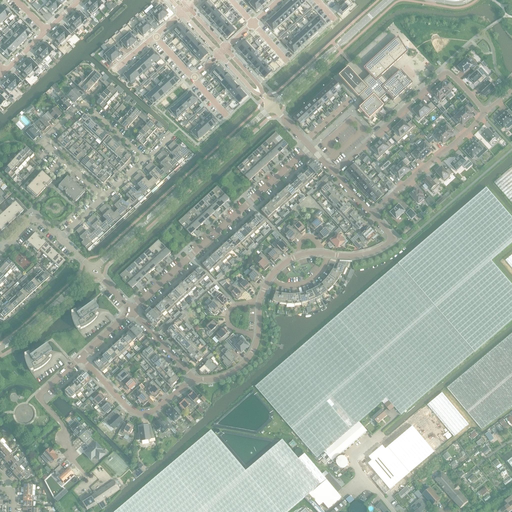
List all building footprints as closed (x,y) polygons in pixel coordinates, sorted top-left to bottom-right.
[(51,0),(50,2),(57,9),(62,5),(57,0),(51,0)] [(92,0),(91,1),(98,9),(102,5),(106,2),(103,0),(92,0)] [(205,4),(200,8),(201,9),(201,10),(201,11),(202,11),(203,11),(205,13),(213,6),(215,5),(210,0),(209,0),(207,2),(206,2),(205,3),(205,4)] [(252,0),(249,4),(253,8),(256,11),(259,8),(252,0)] [(290,1),(290,2),(297,9),(301,6),(295,0),(291,0),(290,1)] [(342,0),(338,4),(340,7),(342,8),(339,11),(342,15),(352,6),(347,0),(344,3),(342,0)] [(91,1),(86,6),(89,9),(86,12),(87,13),(91,16),(93,14),(98,9),(91,1)] [(35,2),(32,5),(37,11),(40,8),(35,2)] [(50,2),(41,9),(42,9),(43,11),(45,13),(46,14),(46,13),(49,11),(51,14),(52,14),(57,9),(50,2)] [(288,3),(286,5),(294,14),(298,10),(297,9),(290,2),(288,3)] [(160,5),(155,9),(156,11),(163,19),(166,16),(168,14),(165,11),(167,9),(164,4),(161,6),(160,5)] [(146,14),(153,7),(151,5),(144,12),(146,14)] [(284,7),(282,8),(282,9),(290,17),(294,14),(286,5),(284,7)] [(3,6),(0,8),(0,10),(8,19),(12,15),(8,10),(9,9),(7,8),(7,7),(6,8),(5,8),(3,6)] [(213,6),(205,13),(207,15),(209,18),(217,11),(213,6)] [(280,10),(278,12),(278,13),(286,21),(290,17),(282,9),(280,11),(280,10)] [(217,11),(209,18),(210,19),(210,20),(211,21),(212,21),(214,23),(223,15),(219,10),(217,11)] [(156,11),(149,17),(153,21),(156,19),(158,22),(161,21),(163,19),(156,11)] [(79,12),(74,17),(83,26),(86,23),(88,22),(87,20),(87,19),(89,18),(87,15),(86,14),(84,16),(83,16),(82,15),(79,12)] [(276,14),(274,15),(274,16),(282,25),(286,21),(278,13),(276,14)] [(223,15),(214,23),(216,25),(216,26),(216,27),(217,27),(218,28),(228,19),(223,15)] [(317,15),(313,18),(321,28),(323,26),(323,27),(326,25),(322,21),(321,19),(322,19),(320,17),(320,18),(319,16),(318,17),(317,15)] [(272,17),(270,19),(271,20),(270,20),(278,28),(282,25),(274,16),(272,18),(272,17)] [(72,19),(69,21),(72,24),(73,26),(71,28),(74,32),(75,30),(76,29),(78,31),(83,26),(74,17),(72,19)] [(141,24),(147,32),(150,30),(152,28),(149,24),(152,22),(148,18),(141,24)] [(313,18),(309,22),(317,31),(318,31),(318,32),(320,30),(319,30),(321,28),(313,18)] [(228,19),(218,28),(219,28),(218,28),(221,31),(223,33),(230,26),(231,26),(232,24),(228,19)] [(268,21),(266,23),(269,27),(270,28),(270,29),(271,30),(272,30),(273,31),(274,32),(278,28),(270,20),(268,21)] [(136,28),(133,30),(137,35),(140,33),(143,36),(146,34),(145,34),(147,32),(141,24),(139,22),(134,26),(136,28)] [(309,22),(305,26),(313,35),(314,35),(316,34),(315,33),(317,31),(309,22)] [(22,24),(18,29),(27,38),(31,34),(29,32),(22,24)] [(174,31),(173,31),(178,36),(185,29),(184,27),(183,26),(182,25),(181,25),(181,24),(176,29),(175,29),(174,29),(174,30),(174,31)] [(230,26),(223,33),(225,35),(225,36),(225,37),(226,37),(227,37),(227,38),(232,34),(233,34),(234,33),(234,32),(235,31),(231,26),(230,26)] [(305,26),(300,29),(301,30),(309,39),(310,39),(312,37),(311,37),(313,35),(305,26)] [(59,30),(58,31),(58,32),(67,42),(69,39),(72,37),(71,36),(70,35),(73,33),(69,29),(67,31),(63,27),(61,29),(60,29),(59,30)] [(18,29),(14,32),(15,33),(16,34),(23,42),(27,38),(18,29)] [(185,29),(178,36),(182,41),(190,34),(187,31),(185,29)] [(301,30),(297,34),(305,42),(306,42),(306,43),(308,41),(307,41),(309,39),(301,30)] [(123,36),(132,46),(134,43),(136,41),(134,38),(136,36),(132,31),(130,33),(128,32),(123,36)] [(58,32),(53,37),(57,41),(55,43),(54,43),(57,46),(58,47),(59,46),(60,45),(62,46),(67,42),(58,32)] [(12,37),(12,38),(20,45),(23,42),(16,34),(14,35),(12,37)] [(182,41),(181,42),(186,47),(194,39),(192,37),(192,36),(191,35),(190,35),(190,34),(182,41)] [(297,34),(293,38),(294,39),(294,38),(301,46),(302,46),(304,45),(303,44),(305,42),(297,34)] [(9,38),(7,40),(16,49),(18,47),(20,45),(12,38),(12,37),(11,36),(9,38)] [(120,42),(118,44),(122,48),(124,46),(127,49),(129,47),(129,48),(132,46),(123,36),(119,40),(120,42)] [(290,42),(297,50),(298,49),(298,50),(300,48),(299,48),(301,46),(294,38),(294,39),(290,42)] [(363,68),(370,75),(362,82),(348,67),(338,75),(358,97),(359,96),(365,102),(359,108),(369,119),(383,106),(378,100),(386,93),(393,101),(412,83),(400,70),(387,82),(381,76),(405,54),(406,53),(402,47),(403,46),(401,43),(400,44),(396,38),(363,68)] [(194,39),(186,47),(190,52),(199,44),(198,44),(198,43),(198,42),(197,42),(196,41),(194,39)] [(5,42),(4,43),(12,52),(16,49),(7,40),(5,42)] [(242,44),(237,49),(238,50),(238,51),(239,52),(240,52),(242,54),(251,45),(247,40),(244,42),(243,43),(242,44)] [(290,41),(285,45),(286,46),(287,47),(287,48),(288,49),(289,49),(290,50),(294,54),(296,52),(296,51),(297,50),(290,42),(290,41)] [(3,44),(0,47),(0,48),(8,57),(9,56),(12,52),(4,43),(3,44)] [(46,43),(41,48),(49,56),(53,51),(56,49),(52,44),(49,46),(48,46),(46,43)] [(190,52),(189,52),(194,58),(195,57),(203,49),(201,47),(202,47),(199,44),(190,52)] [(109,50),(108,50),(116,59),(118,57),(121,55),(118,51),(120,49),(117,45),(114,47),(113,46),(109,50)] [(251,45),(242,54),(244,56),(246,59),(255,51),(256,50),(251,45)] [(0,48),(0,52),(4,56),(6,59),(8,57),(0,48)] [(41,48),(36,53),(37,54),(40,57),(38,59),(41,63),(42,63),(49,56),(41,48)] [(105,55),(102,57),(106,62),(108,60),(112,63),(114,61),(116,59),(108,50),(109,50),(108,49),(103,53),(105,55)] [(148,53),(147,53),(155,61),(154,61),(156,63),(161,59),(158,56),(157,54),(156,54),(152,49),(149,51),(150,52),(148,53)] [(203,49),(195,57),(199,62),(200,61),(201,60),(202,60),(203,59),(203,58),(208,54),(207,53),(207,52),(206,51),(205,51),(203,49)] [(255,51),(246,59),(247,59),(247,60),(247,61),(248,61),(249,62),(251,64),(259,56),(255,51)] [(144,56),(143,57),(151,65),(154,61),(155,61),(147,53),(145,55),(146,56),(144,57),(144,56)] [(259,56),(251,64),(253,66),(253,67),(253,68),(254,68),(255,68),(255,69),(264,61),(259,56)] [(140,60),(139,60),(148,70),(153,67),(151,65),(143,57),(141,59),(142,59),(140,61),(140,60)] [(467,60),(459,67),(464,73),(470,68),(473,70),(478,66),(475,63),(470,57),(467,60)] [(30,59),(25,64),(34,73),(39,68),(38,67),(40,65),(40,64),(37,62),(36,61),(34,63),(30,59)] [(136,64),(135,64),(144,73),(143,73),(144,74),(148,70),(139,60),(137,62),(138,63),(136,64)] [(264,61),(255,69),(258,72),(258,71),(260,74),(268,66),(264,61)] [(25,64),(20,69),(24,73),(22,75),(23,76),(25,79),(27,78),(28,76),(28,77),(29,78),(34,73),(25,64)] [(132,67),(131,68),(139,76),(139,77),(143,73),(144,73),(135,64),(133,66),(134,66),(132,68),(132,67)] [(431,64),(426,68),(431,73),(435,69),(431,64)] [(268,66),(260,74),(262,76),(262,77),(263,78),(264,78),(264,79),(269,74),(270,74),(271,74),(271,73),(271,72),(274,70),(269,65),(268,66)] [(212,73),(212,74),(216,79),(224,72),(222,70),(222,69),(221,68),(220,68),(219,67),(214,71),(213,72),(212,72),(212,73)] [(128,71),(127,71),(135,79),(139,76),(131,68),(129,70),(130,70),(128,72),(128,71)] [(470,79),(469,80),(472,83),(472,82),(474,84),(478,81),(480,83),(486,77),(488,76),(481,68),(478,71),(469,79),(470,79)] [(94,71),(90,75),(97,82),(99,80),(103,84),(106,82),(101,78),(94,71)] [(126,73),(123,75),(126,79),(128,80),(127,81),(129,82),(132,85),(137,81),(135,79),(127,71),(127,72),(128,72),(126,73)] [(172,71),(168,75),(176,84),(176,83),(179,80),(175,75),(176,75),(174,73),(174,74),(172,71)] [(216,79),(215,79),(220,85),(221,84),(228,77),(228,76),(226,74),(224,72),(216,79)] [(14,75),(9,80),(17,87),(24,80),(23,79),(20,77),(18,79),(17,78),(14,75)] [(90,75),(86,79),(94,86),(97,82),(90,75)] [(168,75),(164,79),(165,79),(172,87),(175,84),(176,84),(168,75)] [(228,77),(221,84),(225,89),(233,82),(231,80),(231,79),(230,78),(229,77),(228,77)] [(486,84),(479,90),(482,93),(481,93),(484,96),(484,95),(485,96),(494,88),(488,82),(490,80),(488,77),(484,82),(486,84)] [(86,79),(83,83),(90,90),(94,86),(86,79)] [(161,83),(168,90),(171,87),(172,88),(172,87),(165,79),(164,79),(161,83)] [(9,80),(4,85),(7,88),(5,90),(9,95),(11,93),(17,87),(9,80)] [(334,81),(330,85),(336,92),(341,88),(334,81)] [(83,83),(82,82),(78,86),(85,93),(87,91),(88,92),(90,90),(83,83)] [(108,88),(106,90),(114,96),(117,92),(108,84),(106,82),(103,84),(108,88)] [(160,82),(156,85),(164,94),(165,94),(164,93),(168,90),(161,83),(160,82)] [(233,82),(225,89),(229,93),(237,87),(237,86),(237,85),(236,84),(235,84),(233,82)] [(438,88),(446,97),(451,92),(450,91),(454,88),(450,83),(446,87),(443,83),(438,88)] [(73,85),(71,86),(74,89),(68,95),(74,103),(82,96),(77,91),(79,89),(73,84),(73,85)] [(156,85),(152,89),(153,90),(160,97),(164,94),(164,95),(164,94),(156,85)] [(330,85),(326,88),(333,97),(333,96),(333,95),(336,92),(330,85)] [(124,91),(118,86),(115,89),(121,94),(124,91)] [(237,87),(229,93),(234,98),(241,91),(240,89),(238,87),(237,87)] [(326,88),(322,92),(330,101),(329,100),(333,97),(326,88)] [(440,101),(441,102),(446,97),(438,88),(433,92),(436,96),(434,98),(438,103),(440,101)] [(106,90),(103,94),(110,100),(114,96),(106,90)] [(150,93),(149,93),(157,101),(157,100),(160,97),(153,90),(150,93)] [(148,91),(144,95),(147,98),(146,99),(148,100),(152,104),(156,101),(156,102),(157,101),(149,93),(150,93),(148,91)] [(241,91),(234,98),(238,103),(239,103),(240,103),(241,102),(241,101),(246,96),(245,96),(245,95),(245,94),(244,94),(243,94),(241,91)] [(0,105),(0,106),(9,97),(4,92),(1,96),(0,95),(0,105)] [(186,95),(194,104),(198,101),(196,98),(197,98),(195,96),(194,97),(190,92),(187,94),(188,94),(186,96),(186,95)] [(322,92),(318,96),(326,105),(330,101),(322,92)] [(64,94),(60,98),(62,100),(58,104),(64,110),(63,111),(64,111),(65,110),(66,110),(71,106),(66,101),(68,99),(64,94)] [(103,94),(99,98),(106,104),(110,100),(103,94)] [(182,99),(189,107),(190,108),(194,104),(186,95),(184,97),(184,98),(182,99)] [(318,96),(314,99),(320,107),(324,103),(326,105),(318,96)] [(107,105),(106,104),(99,98),(97,100),(98,101),(96,103),(104,109),(107,105)] [(434,98),(431,101),(437,107),(440,104),(438,103),(434,98)] [(178,102),(178,103),(185,111),(189,107),(182,99),(180,101),(178,103),(178,102)] [(314,99),(310,103),(316,110),(320,107),(314,99)] [(423,102),(418,107),(426,115),(435,107),(431,102),(427,106),(423,102)] [(174,106),(182,115),(186,112),(185,111),(178,103),(176,105),(174,106)] [(310,103),(306,107),(314,116),(314,115),(313,114),(316,110),(310,103)] [(440,104),(437,107),(443,113),(446,111),(440,104)] [(468,105),(460,112),(468,121),(473,116),(471,114),(473,112),(468,105)] [(172,108),(169,110),(174,115),(173,116),(175,117),(176,117),(178,119),(182,115),(174,106),(173,107),(174,107),(172,108)] [(50,119),(52,117),(55,120),(62,114),(56,107),(49,113),(48,112),(45,114),(50,119)] [(133,107),(129,111),(137,118),(138,116),(143,120),(147,116),(141,111),(140,113),(133,107)] [(306,107),(302,110),(310,119),(314,116),(306,107)] [(418,107),(414,111),(417,115),(415,117),(418,121),(425,115),(426,115),(418,107)] [(302,110),(298,114),(305,121),(308,118),(310,119),(302,110)] [(129,111),(126,115),(133,122),(137,118),(129,111)] [(468,121),(460,112),(453,119),(458,125),(461,123),(463,125),(468,121)] [(506,112),(496,121),(503,129),(506,126),(508,129),(511,125),(511,117),(511,118),(506,112)] [(209,113),(205,116),(206,118),(213,126),(217,122),(213,117),(214,117),(212,115),(212,116),(209,113)] [(45,114),(42,117),(43,119),(37,125),(43,131),(50,125),(47,123),(49,122),(47,121),(50,119),(45,114)] [(298,114),(294,118),(300,125),(305,121),(298,114)] [(77,123),(81,127),(89,117),(87,116),(86,117),(84,115),(77,123)] [(126,115),(122,119),(130,126),(133,122),(126,115)] [(152,121),(147,116),(143,120),(147,124),(146,126),(153,133),(157,128),(151,123),(152,121)] [(81,127),(84,130),(93,121),(89,117),(81,127)] [(128,128),(130,126),(122,119),(121,118),(117,122),(125,129),(127,127),(128,128)] [(203,121),(210,129),(213,126),(206,118),(203,121)] [(201,119),(197,123),(199,125),(206,133),(210,129),(203,121),(201,119)] [(84,130),(88,134),(96,124),(93,121),(84,130)] [(403,121),(398,125),(405,133),(412,126),(409,123),(407,125),(403,121)] [(24,131),(33,141),(38,136),(37,135),(39,133),(35,128),(36,127),(33,124),(30,127),(29,127),(24,131)] [(92,137),(94,135),(100,128),(96,124),(88,134),(92,137)] [(448,124),(440,131),(448,139),(453,135),(451,132),(454,130),(448,124)] [(195,128),(202,136),(206,133),(199,125),(195,128)] [(395,135),(393,138),(397,142),(406,134),(405,133),(398,125),(393,130),(396,132),(394,134),(395,135)] [(146,126),(142,130),(149,137),(153,133),(146,126)] [(194,126),(190,130),(192,133),(192,134),(193,135),(194,135),(198,140),(202,136),(195,128),(194,126)] [(94,135),(98,138),(104,131),(100,128),(94,135)] [(488,129),(482,135),(490,143),(495,138),(497,140),(500,138),(496,132),(493,135),(488,129)] [(142,130),(138,134),(146,141),(146,140),(149,137),(142,130)] [(108,135),(104,131),(98,138),(101,142),(108,135)] [(448,139),(440,131),(433,138),(439,144),(441,142),(443,144),(448,139)] [(286,154),(288,152),(285,148),(288,145),(276,132),(271,137),(286,154)] [(67,138),(68,137),(64,134),(57,141),(59,142),(58,143),(60,145),(67,138)] [(147,141),(146,140),(146,141),(138,134),(137,136),(137,137),(136,139),(143,146),(147,141)] [(113,139),(109,136),(102,144),(105,147),(106,146),(113,139)] [(278,154),(281,152),(285,156),(286,154),(271,137),(266,141),(278,154)] [(60,145),(64,149),(70,142),(67,138),(60,145)] [(106,146),(110,150),(117,143),(113,139),(106,146)] [(382,140),(377,144),(385,153),(392,146),(388,142),(386,144),(382,140)] [(277,163),(279,161),(275,157),(278,154),(266,141),(261,145),(277,163)] [(424,143),(423,142),(418,147),(419,148),(426,156),(431,151),(429,149),(432,147),(426,141),(424,143)] [(64,149),(68,152),(74,145),(70,142),(64,149)] [(173,142),(170,144),(185,160),(191,155),(185,148),(183,150),(179,146),(178,147),(173,142)] [(476,142),(465,152),(473,160),(473,159),(483,150),(485,153),(487,150),(481,143),(480,142),(477,144),(476,142)] [(110,150),(114,153),(120,146),(117,143),(110,150)] [(75,144),(74,145),(68,152),(71,156),(79,147),(75,144)] [(175,157),(173,159),(180,165),(185,160),(170,144),(168,146),(173,152),(172,153),(175,157)] [(377,144),(372,149),(376,153),(374,155),(378,160),(385,153),(377,144)] [(268,163),(271,160),(275,164),(277,163),(261,145),(256,150),(268,163)] [(114,153),(118,157),(124,150),(120,146),(114,153)] [(71,156),(75,159),(83,150),(79,147),(71,156)] [(22,151),(29,157),(30,158),(34,154),(27,148),(25,150),(24,149),(22,151)] [(426,156),(419,148),(411,154),(417,161),(419,159),(421,161),(426,156)] [(75,159),(79,163),(87,154),(83,150),(75,159)] [(118,157),(116,159),(120,162),(121,161),(120,161),(121,160),(128,153),(124,150),(118,157)] [(267,171),(269,170),(266,166),(268,163),(256,150),(252,154),(267,171)] [(22,151),(18,155),(25,161),(29,157),(22,151)] [(167,157),(162,152),(159,154),(174,171),(180,165),(173,159),(171,161),(168,157),(167,157)] [(121,161),(124,165),(131,158),(129,156),(130,155),(128,153),(121,160),(120,161),(121,161)] [(164,167),(162,169),(168,176),(174,171),(159,154),(156,157),(161,162),(160,163),(164,167)] [(259,172),(262,169),(265,173),(267,171),(252,154),(247,159),(259,172)] [(18,155),(14,159),(22,165),(25,161),(18,155)] [(80,164),(84,167),(90,160),(87,156),(80,164)] [(454,162),(451,165),(456,172),(463,166),(465,168),(471,163),(466,158),(464,160),(461,156),(457,160),(454,162)] [(406,158),(397,166),(405,175),(409,170),(406,166),(410,162),(406,158)] [(14,159),(11,163),(18,169),(22,165),(14,159)] [(254,176),(255,178),(258,180),(260,179),(256,175),(259,172),(247,159),(242,163),(254,176)] [(84,167),(88,171),(94,163),(90,160),(84,167)] [(308,167),(309,167),(315,174),(316,176),(317,177),(322,173),(319,170),(321,169),(315,161),(313,163),(310,160),(306,164),(308,167)] [(11,163),(7,167),(14,173),(18,169),(11,163)] [(88,171),(91,174),(98,167),(94,163),(88,171)] [(155,168),(150,163),(147,165),(162,181),(168,176),(162,169),(160,171),(156,167),(155,168)] [(242,163),(237,168),(249,181),(254,176),(242,163)] [(355,163),(346,171),(350,176),(359,167),(355,163)] [(152,178),(150,180),(157,187),(162,181),(147,165),(145,167),(150,173),(149,174),(152,178)] [(397,166),(390,173),(394,177),(396,175),(400,179),(405,175),(397,166)] [(17,176),(14,173),(7,167),(5,169),(6,170),(4,172),(14,180),(17,176)] [(91,174),(95,177),(102,170),(98,167),(91,174)] [(312,179),(316,176),(315,174),(309,167),(308,167),(305,171),(311,178),(312,179)] [(359,167),(350,176),(354,180),(363,172),(359,167)] [(442,167),(437,172),(445,182),(451,177),(450,176),(452,174),(448,169),(445,171),(442,167)] [(511,167),(494,182),(511,203),(511,167)] [(95,177),(99,181),(106,174),(105,174),(102,170),(95,177)] [(106,174),(99,181),(101,183),(102,182),(104,184),(110,176),(111,174),(108,171),(106,173),(105,174),(106,174)] [(305,171),(301,174),(307,181),(311,178),(305,171)] [(52,181),(42,172),(26,188),(36,198),(52,181)] [(363,172),(354,180),(358,185),(367,176),(363,172)] [(144,178),(139,173),(136,176),(151,192),(157,187),(150,180),(148,182),(145,178),(144,178)] [(309,183),(307,181),(301,174),(297,178),(305,187),(309,183)] [(320,180),(322,182),(329,177),(326,174),(320,180)] [(75,202),(84,192),(67,176),(58,186),(75,202)] [(141,188),(139,190),(145,197),(151,192),(136,176),(133,178),(138,183),(137,184),(141,188)] [(367,176),(358,185),(363,189),(370,182),(372,181),(367,176)] [(300,190),(305,187),(297,178),(293,182),(299,189),(300,190)] [(429,178),(424,182),(425,184),(429,188),(433,192),(440,185),(442,184),(437,178),(435,179),(433,182),(432,180),(429,178)] [(387,183),(385,184),(388,187),(389,189),(390,190),(394,187),(390,182),(389,181),(387,183)] [(293,182),(289,185),(295,192),(299,189),(293,182)] [(370,182),(363,189),(367,193),(374,187),(370,182)] [(319,191),(323,195),(332,188),(328,183),(325,186),(324,185),(321,188),(322,189),(319,191)] [(132,189),(127,184),(124,186),(139,202),(145,197),(139,190),(137,192),(133,188),(132,189)] [(297,194),(295,192),(289,185),(285,189),(293,197),(297,194)] [(374,187),(367,193),(371,198),(380,190),(376,185),(374,187)] [(129,199),(127,201),(134,208),(139,202),(124,186),(122,189),(127,194),(126,195),(129,199)] [(217,186),(212,191),(228,208),(230,206),(226,202),(229,199),(217,186)] [(317,458),(324,452),(359,422),(382,402),(387,398),(389,401),(394,407),(401,415),(511,320),(511,285),(491,261),(511,243),(511,217),(486,187),(398,263),(255,386),(317,458)] [(323,195),(327,199),(335,192),(332,188),(323,195)] [(285,189),(281,192),(289,201),(293,197),(285,189)] [(380,190),(371,198),(375,202),(384,194),(380,190)] [(416,190),(411,195),(419,204),(419,203),(420,204),(424,201),(423,199),(424,199),(422,196),(423,195),(419,192),(418,193),(416,190)] [(226,209),(228,208),(212,191),(207,195),(219,208),(222,205),(226,209)] [(281,192),(277,196),(285,205),(289,201),(281,192)] [(335,192),(327,199),(330,203),(339,196),(335,192)] [(121,200),(116,194),(113,197),(128,213),(134,208),(127,201),(125,203),(122,199),(121,200)] [(216,211),(219,208),(207,195),(202,199),(218,216),(220,215),(216,211)] [(281,209),(285,205),(277,196),(273,200),(279,207),(281,209)] [(330,203),(334,207),(342,200),(339,196),(330,203)] [(444,196),(435,203),(438,207),(447,199),(444,196)] [(118,210),(116,211),(122,218),(128,213),(113,197),(110,199),(115,204),(114,205),(118,210)] [(429,197),(426,200),(431,206),(435,203),(429,197)] [(216,218),(218,216),(202,199),(198,204),(210,217),(213,214),(216,218)] [(0,232),(25,209),(17,200),(0,215),(0,232)] [(275,210),(279,207),(273,200),(269,203),(275,211),(275,210)] [(334,207),(338,211),(346,204),(342,200),(334,207)] [(277,212),(275,210),(275,211),(269,203),(265,207),(273,216),(277,212)] [(207,220),(210,217),(198,204),(193,208),(209,225),(211,224),(207,220)] [(338,211),(341,215),(350,208),(346,204),(338,211)] [(104,205),(101,207),(116,223),(122,218),(116,211),(114,213),(110,209),(109,210),(104,205)] [(399,205),(390,213),(396,220),(405,212),(399,205)] [(106,220),(104,222),(110,229),(116,223),(101,207),(99,210),(104,215),(103,216),(106,220)] [(269,220),(273,216),(265,207),(261,211),(269,220)] [(207,227),(209,225),(193,208),(188,213),(200,226),(203,223),(207,227)] [(341,215),(345,219),(353,211),(350,208),(341,215)] [(411,219),(416,215),(410,209),(406,213),(411,219)] [(349,224),(350,222),(357,215),(353,211),(345,219),(349,224)] [(188,213),(183,217),(195,230),(200,226),(188,213)] [(258,213),(254,217),(262,226),(266,222),(258,213)] [(93,215),(90,218),(105,234),(110,229),(104,222),(102,224),(98,220),(97,221),(93,215)] [(350,222),(353,226),(354,226),(361,219),(357,215),(350,222)] [(197,231),(195,230),(183,217),(178,221),(190,235),(194,232),(197,236),(201,232),(199,230),(197,231)] [(254,217),(250,221),(258,229),(262,226),(254,217)] [(95,231),(93,233),(99,239),(105,234),(90,218),(87,220),(92,226),(91,227),(95,231)] [(318,231),(323,226),(321,224),(322,223),(322,222),(322,223),(318,219),(316,221),(315,220),(312,223),(312,224),(310,226),(314,231),(316,229),(318,231)] [(364,224),(361,219),(354,226),(353,226),(352,227),(356,232),(358,229),(359,230),(363,227),(362,226),(364,224)] [(250,221),(246,224),(252,232),(254,233),(258,229),(250,221)] [(293,225),(291,227),(292,229),(296,234),(297,233),(299,231),(301,234),(305,230),(303,227),(304,227),(301,223),(300,224),(297,221),(293,225)] [(252,232),(246,224),(242,228),(248,235),(249,235),(252,232)] [(291,227),(289,225),(287,227),(286,228),(286,229),(287,231),(284,233),(286,236),(285,237),(289,240),(290,239),(292,242),(296,238),(294,235),(296,234),(292,229),(291,227)] [(81,226),(78,228),(93,245),(99,239),(93,233),(91,234),(87,230),(86,231),(81,226)] [(323,227),(323,226),(318,231),(320,233),(318,235),(322,240),(324,237),(325,238),(329,235),(328,234),(331,232),(327,228),(327,227),(325,229),(323,227)] [(87,250),(93,245),(78,228),(76,231),(81,236),(80,237),(83,241),(81,243),(87,250)] [(250,237),(249,235),(248,235),(242,228),(238,232),(246,240),(250,237)] [(327,244),(331,248),(334,245),(337,248),(340,245),(341,246),(347,242),(342,237),(341,238),(338,235),(342,231),(339,228),(334,232),(337,235),(327,244)] [(352,239),(350,240),(353,243),(359,238),(362,241),(365,238),(368,242),(372,239),(373,240),(378,235),(373,230),(372,232),(369,228),(363,234),(360,231),(356,235),(352,239)] [(242,244),(246,240),(238,232),(234,235),(241,242),(242,244)] [(35,233),(27,242),(38,252),(40,250),(46,243),(43,240),(41,241),(38,238),(39,236),(35,233)] [(237,246),(241,242),(234,235),(230,239),(237,246)] [(238,247),(237,246),(230,239),(226,243),(233,250),(232,250),(234,251),(238,247)] [(158,240),(153,244),(166,257),(165,258),(167,259),(169,261),(171,260),(167,256),(170,253),(158,240)] [(271,245),(275,248),(279,253),(281,251),(283,253),(288,250),(285,247),(286,246),(283,243),(282,243),(280,241),(277,243),(276,242),(275,242),(273,243),(271,245)] [(46,243),(40,250),(44,254),(50,247),(46,243)] [(226,243),(222,246),(229,253),(232,250),(233,250),(226,243)] [(153,244),(149,249),(161,262),(165,258),(166,257),(153,244)] [(230,255),(229,253),(222,246),(218,250),(226,259),(230,255)] [(44,254),(43,255),(46,258),(47,257),(54,250),(50,247),(44,254)] [(279,253),(275,248),(272,250),(271,249),(267,253),(269,256),(268,257),(272,260),(273,259),(275,262),(279,258),(277,255),(279,253)] [(149,249),(144,253),(157,268),(159,266),(158,265),(161,262),(149,249)] [(54,250),(47,257),(51,260),(57,253),(54,250)] [(218,250),(214,254),(222,262),(226,259),(218,250)] [(57,253),(51,260),(55,264),(61,257),(57,253)] [(144,253),(139,257),(151,271),(156,266),(144,253)] [(214,254),(210,257),(218,266),(222,262),(214,254)] [(259,260),(257,262),(259,264),(258,265),(261,269),(262,268),(265,271),(269,267),(267,264),(269,262),(270,262),(262,254),(260,255),(259,257),(259,258),(259,260)] [(61,257),(55,264),(59,267),(65,261),(61,257)] [(148,273),(151,271),(139,257),(134,262),(150,279),(152,277),(148,273)] [(214,270),(218,266),(210,257),(206,261),(213,268),(214,270)] [(11,269),(12,271),(16,267),(8,259),(4,263),(11,269)] [(209,272),(213,268),(206,261),(202,265),(209,272)] [(148,281),(150,279),(134,262),(129,266),(142,279),(144,277),(148,281)] [(341,274),(344,267),(346,262),(339,262),(338,265),(335,264),(333,268),(332,269),(341,274)] [(4,263),(1,267),(8,273),(11,269),(4,263)] [(139,282),(142,279),(129,266),(125,271),(140,288),(142,286),(139,282)] [(247,274),(250,277),(249,277),(252,281),(253,280),(255,283),(260,279),(258,276),(260,275),(260,274),(257,271),(254,268),(252,266),(250,268),(249,269),(249,270),(250,272),(247,274)] [(199,267),(195,271),(203,280),(207,276),(199,267)] [(329,269),(332,271),(329,275),(337,280),(341,275),(341,274),(332,269),(333,268),(331,267),(329,269)] [(41,270),(37,273),(39,275),(38,275),(45,282),(49,278),(48,277),(50,275),(45,270),(43,272),(42,271),(41,270)] [(139,290),(140,288),(125,271),(120,275),(132,288),(135,286),(139,290)] [(195,271),(191,275),(199,283),(203,280),(195,271)] [(38,275),(35,278),(41,285),(45,282),(38,275)] [(191,275),(187,278),(195,287),(199,283),(191,275)] [(329,275),(326,278),(325,279),(333,286),(337,280),(329,275)] [(323,278),(325,280),(321,284),(328,291),(333,286),(325,279),(326,278),(324,277),(323,278)] [(35,278),(31,282),(37,289),(41,285),(35,278)] [(187,278),(183,282),(191,290),(195,287),(187,278)] [(242,292),(242,291),(244,290),(247,292),(251,288),(249,286),(250,285),(246,281),(246,282),(243,279),(239,283),(238,283),(240,285),(238,287),(242,292)] [(31,282),(27,285),(33,292),(37,289),(31,282)] [(183,282),(179,285),(187,294),(191,290),(183,282)] [(238,287),(236,285),(234,283),(232,285),(232,286),(232,288),(232,289),(230,291),(232,294),(231,295),(234,298),(235,297),(238,300),(242,296),(240,294),(242,292),(238,287)] [(22,287),(23,289),(23,288),(30,295),(33,292),(27,285),(26,284),(22,287)] [(314,286),(315,288),(311,290),(315,299),(322,295),(316,287),(317,286),(316,284),(314,286)] [(321,284),(317,286),(316,287),(322,295),(328,291),(321,284)] [(179,285),(175,289),(183,298),(187,294),(179,285)] [(23,288),(23,289),(20,292),(26,299),(30,295),(23,288)] [(175,289),(171,293),(179,301),(183,298),(175,289)] [(311,290),(307,292),(306,289),(303,290),(304,293),(305,292),(308,302),(315,299),(311,290)] [(287,304),(287,295),(283,294),(283,291),(281,291),(280,293),(281,294),(279,303),(287,304)] [(20,292),(16,295),(22,302),(26,299),(20,292)] [(280,293),(275,292),(272,301),(279,303),(281,294),(280,293)] [(301,303),(299,294),(295,294),(294,292),(292,292),(292,295),(293,294),(294,304),(301,303)] [(304,293),(299,294),(301,303),(308,302),(305,292),(304,293)] [(171,293),(167,296),(175,305),(179,301),(171,293)] [(215,300),(215,301),(219,306),(219,305),(221,303),(224,306),(228,302),(225,299),(226,298),(223,295),(222,296),(220,293),(216,297),(215,297),(217,299),(215,300)] [(16,295),(12,299),(18,306),(22,302),(16,295)] [(167,296),(163,300),(171,309),(175,305),(167,296)] [(11,297),(7,301),(15,309),(18,306),(12,299),(11,297)] [(167,313),(171,309),(163,300),(159,304),(166,311),(167,313)] [(3,304),(5,306),(11,313),(15,309),(7,301),(3,304)] [(219,306),(215,301),(214,301),(212,303),(211,301),(211,302),(207,305),(209,308),(208,309),(211,312),(212,311),(215,314),(219,310),(217,308),(219,306)] [(71,312),(71,316),(73,321),(74,325),(77,328),(79,327),(80,329),(85,327),(89,325),(93,321),(97,318),(95,316),(97,314),(94,311),(98,308),(93,302),(78,313),(75,310),(71,312)] [(162,314),(166,311),(159,304),(156,307),(162,314)] [(5,306),(1,309),(7,316),(11,313),(5,306)] [(164,316),(162,314),(156,307),(152,311),(151,311),(158,318),(160,320),(164,316)] [(161,321),(160,320),(158,318),(151,311),(152,311),(149,308),(145,312),(147,315),(146,317),(152,324),(154,322),(156,325),(161,321)] [(205,329),(207,331),(207,332),(207,334),(207,335),(209,337),(218,329),(217,329),(215,327),(218,325),(214,321),(211,323),(210,322),(207,325),(208,326),(205,329)] [(179,328),(175,323),(172,326),(171,325),(168,328),(169,329),(166,331),(170,336),(179,328)] [(132,324),(127,328),(130,331),(136,338),(139,341),(143,337),(141,334),(142,332),(136,325),(134,327),(132,324)] [(157,329),(160,332),(166,326),(163,324),(157,329)] [(170,336),(174,340),(182,332),(179,328),(170,336)] [(214,337),(220,344),(228,337),(227,337),(225,335),(228,333),(224,328),(221,331),(220,330),(217,333),(218,334),(214,337)] [(133,341),(136,338),(130,331),(126,334),(133,341)] [(184,337),(186,336),(182,332),(174,340),(177,343),(184,337)] [(511,333),(447,388),(482,430),(511,407),(511,333)] [(126,334),(122,338),(129,345),(133,341),(126,334)] [(225,341),(226,343),(232,349),(234,351),(237,348),(241,352),(248,346),(245,343),(246,342),(241,336),(236,342),(237,343),(234,345),(228,338),(225,341)] [(188,341),(184,337),(177,343),(181,347),(188,341)] [(130,347),(129,345),(122,338),(118,342),(126,350),(130,347)] [(142,344),(144,346),(150,340),(148,338),(142,344)] [(189,339),(188,341),(181,347),(185,351),(193,344),(189,339)] [(118,342),(114,345),(122,354),(126,350),(118,342)] [(232,349),(226,343),(223,346),(225,348),(221,351),(224,355),(221,357),(224,360),(222,361),(228,367),(233,362),(232,361),(235,358),(229,352),(232,349)] [(24,354),(25,359),(26,363),(28,367),(30,371),(33,370),(34,372),(38,370),(43,367),(47,364),(50,360),(48,358),(50,356),(47,354),(52,351),(47,344),(31,356),(29,352),(24,354)] [(185,351),(188,355),(197,347),(193,344),(185,351)] [(118,358),(122,354),(114,345),(110,349),(117,356),(116,356),(118,358)] [(153,351),(149,347),(146,349),(142,352),(143,353),(140,355),(144,359),(153,351)] [(188,355),(192,359),(201,351),(197,347),(188,355)] [(110,349),(106,353),(113,360),(116,356),(117,356),(110,349)] [(144,359),(148,363),(156,355),(153,351),(144,359)] [(192,359),(196,363),(198,361),(199,362),(203,359),(202,358),(204,356),(201,351),(192,359)] [(106,353),(102,356),(109,363),(113,360),(106,353)] [(199,370),(202,374),(205,371),(208,374),(211,371),(212,373),(218,368),(213,362),(211,363),(209,361),(214,356),(211,353),(204,359),(207,362),(206,363),(205,364),(205,365),(199,370)] [(148,363),(151,367),(160,359),(156,355),(148,363)] [(110,365),(109,363),(102,356),(98,360),(106,369),(110,365)] [(151,367),(155,371),(157,370),(164,363),(160,359),(151,367)] [(102,372),(106,369),(98,360),(94,364),(102,372)] [(157,370),(160,374),(167,367),(164,363),(157,370)] [(160,374),(159,375),(162,379),(171,371),(167,367),(160,374)] [(131,377),(128,374),(125,370),(122,372),(121,372),(118,375),(119,376),(116,378),(120,382),(122,380),(124,383),(131,377)] [(162,379),(166,383),(175,375),(171,371),(162,379)] [(87,383),(88,385),(93,381),(85,372),(81,376),(87,383)] [(166,383),(170,387),(172,385),(173,386),(177,383),(176,382),(178,379),(175,375),(166,383)] [(81,376),(77,380),(83,387),(87,383),(81,376)] [(124,383),(126,385),(124,387),(128,391),(131,389),(131,390),(135,387),(134,386),(137,383),(133,379),(131,377),(124,383)] [(77,380),(73,383),(79,390),(83,387),(77,380)] [(147,389),(150,392),(149,392),(152,396),(153,395),(155,398),(160,394),(158,391),(160,389),(152,381),(150,383),(149,384),(149,385),(150,387),(147,389)] [(75,394),(77,396),(81,392),(79,390),(73,383),(69,387),(75,394)] [(69,387),(65,391),(65,393),(66,395),(67,396),(69,397),(71,398),(75,394),(69,387)] [(136,397),(138,399),(137,400),(141,403),(142,403),(144,405),(148,401),(146,399),(149,397),(141,388),(139,390),(138,392),(138,393),(139,394),(136,397)] [(194,407),(196,405),(197,404),(197,403),(196,402),(199,399),(196,397),(197,396),(194,393),(193,393),(191,391),(187,395),(189,397),(186,399),(194,407)] [(442,393),(427,405),(454,436),(468,425),(442,393)] [(96,394),(92,398),(94,400),(92,402),(96,406),(97,405),(100,407),(104,402),(102,400),(105,398),(101,394),(98,396),(97,395),(96,394)] [(186,399),(184,401),(182,399),(178,403),(180,405),(179,406),(182,410),(183,409),(186,412),(188,409),(189,410),(191,410),(192,409),(194,407),(186,399)] [(390,411),(394,407),(389,401),(385,405),(390,411)] [(100,407),(96,410),(98,412),(99,413),(100,413),(102,412),(104,415),(107,412),(107,413),(111,410),(110,409),(113,407),(109,403),(107,405),(104,402),(100,407)] [(167,421),(169,423),(173,420),(174,422),(175,420),(176,421),(179,419),(178,418),(179,416),(178,415),(181,412),(176,407),(173,409),(171,410),(170,408),(167,412),(168,413),(167,414),(169,417),(166,419),(167,421)] [(387,415),(382,410),(372,417),(377,423),(387,415)] [(103,420),(107,424),(108,423),(113,428),(122,420),(122,421),(122,420),(121,419),(121,418),(119,416),(118,416),(117,414),(116,414),(117,415),(115,416),(111,413),(103,420)] [(169,423),(167,421),(164,423),(160,419),(159,420),(157,420),(157,421),(156,422),(156,423),(154,424),(157,427),(155,429),(156,430),(156,431),(156,432),(157,432),(158,432),(159,433),(161,431),(162,433),(164,432),(165,433),(166,433),(168,431),(168,430),(167,429),(168,428),(169,429),(171,429),(175,434),(177,432),(169,423)] [(324,452),(325,453),(332,461),(367,431),(359,422),(324,452)] [(79,438),(79,437),(84,443),(90,437),(85,432),(78,423),(71,430),(79,438)] [(118,434),(121,436),(123,436),(124,436),(125,435),(128,436),(130,433),(131,434),(133,430),(132,429),(134,426),(128,423),(127,426),(123,424),(118,434)] [(499,424),(495,427),(500,433),(504,430),(499,424)] [(149,439),(155,438),(151,427),(151,428),(147,428),(147,426),(139,427),(140,434),(138,434),(138,435),(138,440),(141,440),(142,440),(142,443),(149,442),(148,439),(149,439)] [(372,461),(363,468),(385,494),(409,474),(410,474),(434,453),(412,427),(385,450),(382,446),(369,457),(372,461)] [(324,477),(304,454),(298,459),(281,440),(245,471),(210,430),(114,511),(285,511),(304,498),(326,480),(324,477)] [(489,431),(485,434),(490,442),(494,439),(489,431)] [(85,442),(85,443),(86,442),(91,447),(84,453),(90,460),(95,456),(99,460),(105,455),(101,450),(102,450),(90,437),(85,442)] [(293,440),(289,444),(292,448),(297,444),(293,440)] [(42,455),(41,457),(47,463),(53,470),(58,465),(54,461),(57,458),(54,454),(55,453),(50,448),(49,449),(49,448),(43,454),(43,455),(42,455)] [(0,455),(4,459),(10,454),(7,450),(0,455)] [(325,453),(321,456),(324,459),(327,463),(328,464),(332,461),(325,453)] [(4,459),(8,463),(14,458),(10,454),(4,459)] [(16,463),(18,461),(19,460),(15,456),(14,458),(8,463),(11,467),(16,463)] [(9,469),(11,471),(7,475),(9,476),(11,474),(13,473),(19,467),(16,463),(11,467),(9,469)] [(54,470),(57,473),(58,472),(60,475),(58,477),(61,481),(59,483),(62,486),(74,475),(73,474),(74,474),(69,469),(68,469),(65,471),(60,466),(54,470)] [(13,473),(17,477),(23,471),(19,467),(13,473)] [(17,477),(20,481),(24,477),(25,479),(27,479),(30,476),(30,475),(31,473),(30,472),(29,471),(27,471),(26,472),(24,470),(23,471),(17,477)] [(324,477),(326,480),(304,498),(308,502),(312,498),(319,506),(323,503),(328,509),(341,498),(338,494),(338,492),(342,489),(329,473),(324,477)] [(460,508),(465,504),(468,502),(458,490),(460,489),(457,485),(455,487),(443,473),(435,480),(460,508)] [(89,495),(81,501),(84,504),(87,510),(96,504),(98,503),(103,500),(119,489),(118,488),(122,485),(118,479),(114,482),(114,481),(90,495),(89,495)] [(409,490),(406,487),(399,494),(401,497),(409,490)] [(485,487),(479,492),(482,496),(489,491),(485,487)] [(433,505),(434,504),(440,499),(430,488),(423,494),(433,505)] [(68,492),(65,489),(60,494),(63,497),(68,492)] [(60,494),(54,499),(57,502),(63,497),(60,494)] [(350,495),(346,499),(349,504),(354,500),(350,495)] [(501,510),(499,511),(498,511),(509,511),(511,510),(511,497),(511,496),(504,501),(507,504),(507,505),(501,509),(501,510)] [(420,511),(428,506),(421,499),(412,507),(413,509),(410,511),(420,511)] [(103,500),(98,503),(102,510),(106,506),(103,500)] [(386,511),(388,511),(380,502),(376,506),(379,510),(380,509),(383,511),(386,511)] [(341,503),(330,511),(338,511),(345,507),(341,503)]
